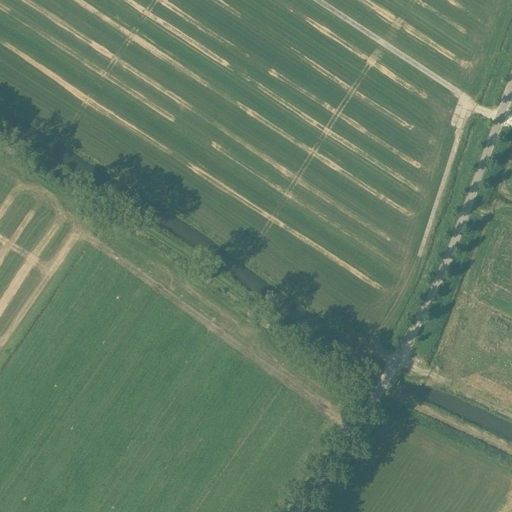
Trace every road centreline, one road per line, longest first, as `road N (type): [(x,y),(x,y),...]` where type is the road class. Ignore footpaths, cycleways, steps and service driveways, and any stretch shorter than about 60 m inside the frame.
road 1 (unclassified): [(297,511),(426,304),(511,83)]
road 2 (track): [(379,389),(0,129)]
